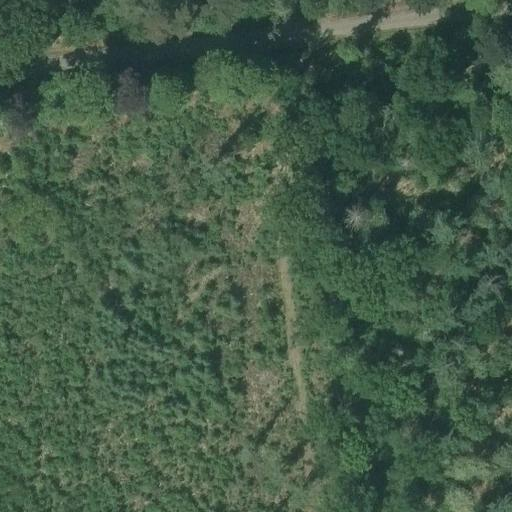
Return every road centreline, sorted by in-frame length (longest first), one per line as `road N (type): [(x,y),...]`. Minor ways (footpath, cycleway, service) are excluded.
road 1 (unclassified): [(0,70),(511,7)]
road 2 (track): [(322,511),(262,38)]
